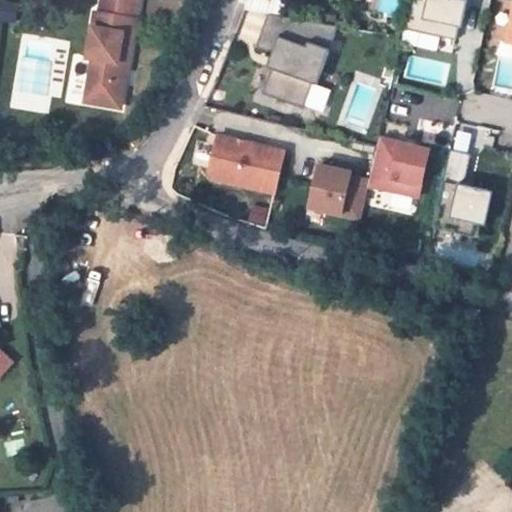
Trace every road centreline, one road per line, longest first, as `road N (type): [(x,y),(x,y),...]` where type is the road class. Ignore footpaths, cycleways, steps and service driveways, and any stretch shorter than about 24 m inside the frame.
road 1 (unclassified): [(132,191),(254,240),(509,302)]
road 2 (unclassified): [(222,0),(181,111),(132,191)]
road 3 (residential): [(0,185),(83,180),(132,191)]
